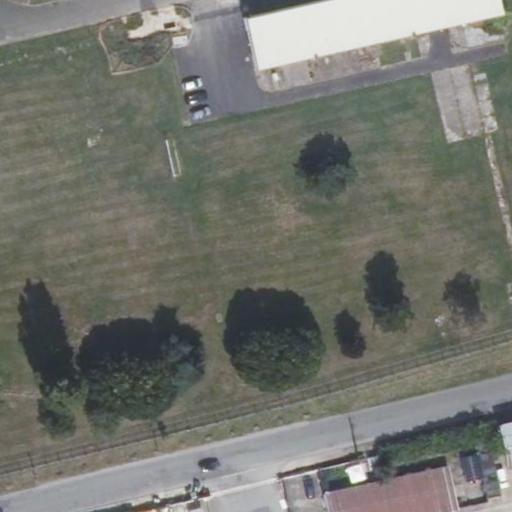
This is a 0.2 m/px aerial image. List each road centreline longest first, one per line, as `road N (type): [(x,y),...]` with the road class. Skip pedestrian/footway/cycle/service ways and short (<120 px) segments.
road 1 (unclassified): [(234,454),(511,388)]
road 2 (unclassified): [(0,509),(234,454)]
